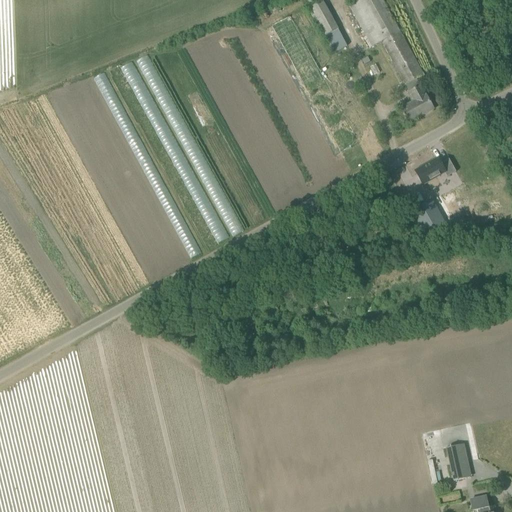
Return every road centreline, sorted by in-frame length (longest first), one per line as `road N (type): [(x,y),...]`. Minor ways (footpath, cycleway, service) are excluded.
road 1 (unclassified): [(0,376),(467,115)]
road 2 (unclassified): [(467,115),(412,0)]
